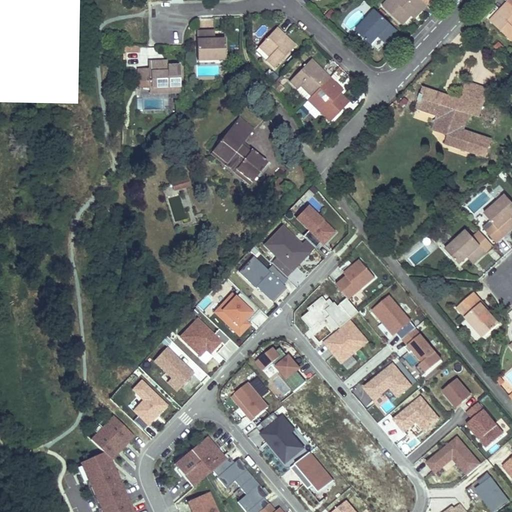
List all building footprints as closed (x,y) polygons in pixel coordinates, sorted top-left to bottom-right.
[(388,0),(382,7),(402,25),(410,16),(413,13),(416,16),(427,5),(421,0),(396,0),(395,1),(394,0),(388,0)] [(504,13),(500,10),(490,22),(511,42),(511,41),(511,6),(507,2),(502,8),(506,11),(504,13)] [(387,41),(397,31),(375,11),(363,24),(366,26),(359,34),(371,45),(378,38),(381,35),(387,41)] [(359,34),(366,26),(363,24),(356,31),(359,34)] [(269,57),(265,60),(274,68),(295,46),(283,35),(278,40),(276,39),(281,33),(276,28),(258,47),(269,57)] [(210,31),(196,31),(197,61),(215,60),(215,57),(225,56),(225,39),(214,40),(210,40),(210,31)] [(387,41),(381,35),(378,38),(384,44),(387,41)] [(311,96),(329,78),(324,73),(320,76),(319,74),(322,71),(311,59),(289,82),(297,90),(301,86),(311,96)] [(162,62),(148,62),(148,69),(137,69),(138,81),(138,88),(149,88),(167,87),(168,93),(180,93),(179,66),(167,66),(162,66),(162,62)] [(276,79),(271,75),(266,79),(271,84),(276,79)] [(340,88),(329,78),(311,96),(324,109),(321,113),(330,122),(348,103),(339,94),(337,91),(340,88)] [(276,82),(272,87),(278,93),(283,89),(276,82)] [(416,108),(438,116),(450,120),(444,134),(448,135),(445,144),(466,151),(467,147),(486,153),(490,141),(462,131),(469,112),(479,116),(487,90),(466,83),(460,101),(423,89),(416,108)] [(321,113),(324,109),(311,96),(307,100),(321,113)] [(301,100),(294,107),(296,109),(303,102),(301,100)] [(450,120),(438,116),(433,130),(444,134),(450,120)] [(253,130),(238,118),(212,151),(226,163),(225,165),(234,172),(236,170),(251,183),(267,163),(251,151),(249,153),(240,146),(242,144),(253,130)] [(251,151),(242,144),(240,146),(249,153),(251,151)] [(486,153),(467,147),(466,151),(484,157),(486,153)] [(226,163),(212,151),(210,153),(225,165),(226,163)] [(251,183),(236,170),(234,172),(250,185),(251,183)] [(173,181),(175,189),(191,186),(189,177),(173,181)] [(280,187),(284,182),(280,178),(272,187),(281,195),(285,191),(280,187)] [(284,182),(280,187),(285,191),(289,186),(284,182)] [(312,184),(308,188),(314,194),(317,190),(312,184)] [(505,195),(497,203),(500,206),(508,198),(505,195)] [(511,217),(511,203),(508,198),(500,206),(497,203),(484,215),(504,237),(511,229),(511,225),(508,221),(511,218),(511,217)] [(314,247),(315,248),(320,242),(322,244),(334,232),(306,206),(295,218),(308,230),(302,236),(306,239),(314,247)] [(272,265),(285,277),(295,266),(294,265),(298,260),(300,261),(309,252),(301,245),(282,226),(263,245),(276,258),(271,263),(272,265)] [(453,243),(455,246),(448,253),(459,265),(467,258),(470,255),(476,262),(486,252),(481,246),(466,231),(453,243)] [(301,245),(309,252),(314,247),(306,239),(301,245)] [(455,246),(453,243),(445,250),(448,253),(455,246)] [(476,262),(470,255),(467,258),(473,265),(476,262)] [(281,285),(287,279),(285,277),(272,265),(267,270),(252,257),(238,272),(254,288),(256,287),(271,302),(280,293),(278,292),(281,290),(282,291),(285,288),(281,285)] [(348,300),(374,277),(360,260),(346,272),(348,275),(336,286),(348,300)] [(246,321),(258,309),(240,292),(235,297),(231,294),(213,312),(238,336),(249,324),(248,323),(246,321)] [(482,303),(473,293),(456,308),(483,338),(498,325),(491,316),(481,304),(482,303)] [(396,333),(402,339),(415,328),(416,327),(389,296),(372,310),(393,335),(396,333)] [(330,316),(340,328),(349,320),(352,318),(340,304),(338,306),(335,302),(330,306),(322,297),(308,309),(310,312),(302,318),(311,329),(319,323),(320,325),(330,316)] [(492,315),(482,303),(481,304),(491,316),(492,315)] [(260,311),(258,309),(246,321),(248,323),(260,311)] [(229,339),(218,329),(213,334),(197,319),(179,337),(190,347),(199,356),(205,349),(208,347),(211,351),(220,342),(224,345),(229,339)] [(366,341),(349,320),(340,328),(324,341),(330,348),(329,349),(341,363),(366,341)] [(415,328),(402,339),(407,345),(405,347),(409,353),(412,350),(423,363),(420,365),(426,372),(441,359),(415,328)] [(325,361),(333,355),(325,345),(317,351),(325,361)] [(205,349),(199,356),(190,347),(188,349),(203,363),(211,355),(205,349)] [(171,379),(180,387),(193,373),(166,348),(153,362),(171,379)] [(294,392),(306,382),(297,371),(289,361),(291,359),(289,356),(287,357),(280,348),(276,352),(272,348),(256,362),(263,371),(273,363),(281,372),(293,386),(290,388),(294,392)] [(289,361),(297,371),(299,369),(291,359),(289,361)] [(391,402),(410,385),(392,364),(364,388),(379,406),(388,399),(391,402)] [(293,386),(281,372),(279,375),(290,388),(293,386)] [(175,392),(180,387),(171,379),(167,383),(175,392)] [(457,407),(471,395),(458,379),(443,391),(457,407)] [(166,405),(142,383),(134,392),(143,401),(134,411),(138,415),(132,421),(142,431),(166,405)] [(231,397),(251,421),(268,407),(247,383),(231,397)] [(417,437),(439,419),(422,399),(418,402),(416,400),(394,420),(407,435),(411,431),(417,437)] [(478,402),(466,412),(472,419),(484,409),(478,402)] [(484,409),(472,419),(467,423),(473,431),(477,427),(484,435),(480,439),(487,447),(504,432),(484,409)] [(273,413),(256,428),(272,447),(275,444),(281,450),(277,453),(286,462),(303,448),(290,433),(293,430),(282,417),(279,419),(273,413)] [(133,436),(112,416),(90,440),(103,453),(83,461),(87,469),(83,470),(90,487),(95,485),(98,492),(93,494),(97,502),(102,500),(104,506),(100,508),(101,511),(133,511),(110,460),(133,436)] [(477,427),(473,431),(480,439),(484,435),(477,427)] [(193,487),(226,459),(223,455),(207,436),(181,458),(185,463),(177,469),(193,487)] [(467,475),(480,464),(457,437),(427,462),(435,472),(452,458),(467,475)] [(275,444),(272,447),(277,453),(281,450),(275,444)] [(309,452),(290,468),(308,489),(312,486),(319,493),(326,486),(320,479),(327,473),(309,452)] [(258,511),(268,504),(263,498),(267,495),(237,460),(233,463),(228,457),(212,471),(217,477),(216,478),(225,488),(233,481),(245,495),(236,502),(244,511),(258,511)] [(83,470),(87,469),(83,461),(80,463),(81,466),(76,468),(83,482),(85,481),(98,511),(101,511),(100,508),(104,506),(102,500),(97,502),(93,494),(98,492),(95,485),(90,487),(83,470)] [(480,485),(490,477),(487,472),(476,480),(480,485)] [(320,479),(326,486),(333,480),(327,473),(320,479)] [(494,511),(509,501),(490,477),(480,485),(475,489),(491,511),(494,511)] [(187,502),(191,511),(216,511),(208,493),(187,502)] [(355,511),(346,501),(332,511),(355,511)] [(467,511),(459,503),(453,508),(455,511),(467,511)]
